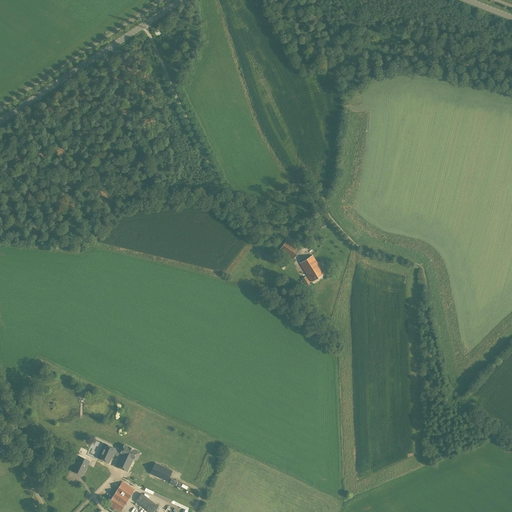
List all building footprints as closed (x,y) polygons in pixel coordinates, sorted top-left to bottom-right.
[(286,241),(280,249),(294,259),(300,250),(286,241)] [(324,274),(312,255),(300,263),(312,282),(324,274)] [(306,276),(302,279),(306,285),(310,283),(306,276)] [(119,457),(121,453),(120,453),(121,451),(104,443),(97,457),(109,463),(113,454),(119,457)] [(138,451),(124,445),(121,451),(120,453),(133,459),(134,459),(138,451)] [(133,459),(121,453),(119,457),(115,466),(127,471),(133,459)] [(82,476),(90,461),(79,455),(71,470),(82,476)] [(149,473),(154,475),(157,477),(167,481),(172,471),(154,462),(149,473)] [(172,478),(170,483),(181,487),(183,482),(172,478)] [(108,504),(109,505),(107,508),(113,511),(115,509),(119,511),(134,490),(122,482),(110,500),(108,504)] [(149,511),(157,511),(161,508),(141,493),(135,501),(149,511)]
